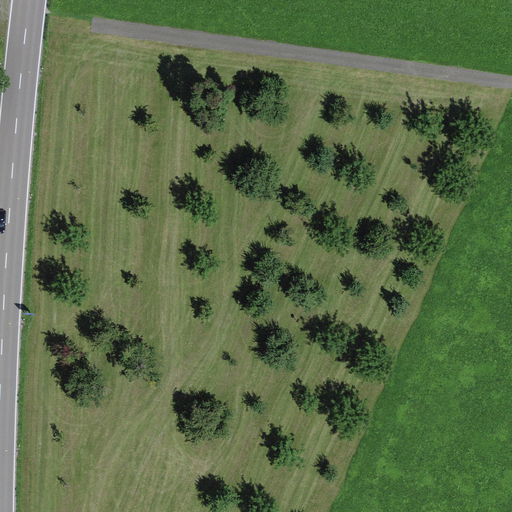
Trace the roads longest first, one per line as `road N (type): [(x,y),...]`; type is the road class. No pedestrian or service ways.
road 1 (secondary): [(29,0),(6,246),(0,429)]
road 2 (track): [(511,83),(92,24)]
